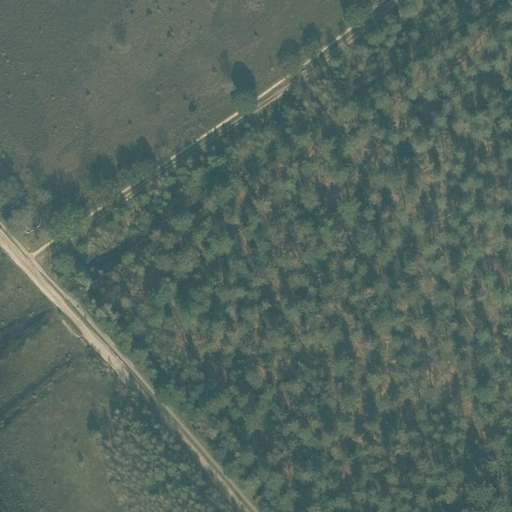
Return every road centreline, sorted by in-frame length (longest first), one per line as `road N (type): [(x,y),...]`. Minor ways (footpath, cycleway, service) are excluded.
road 1 (track): [(28,268),(297,81),(395,0)]
road 2 (track): [(28,268),(240,511)]
